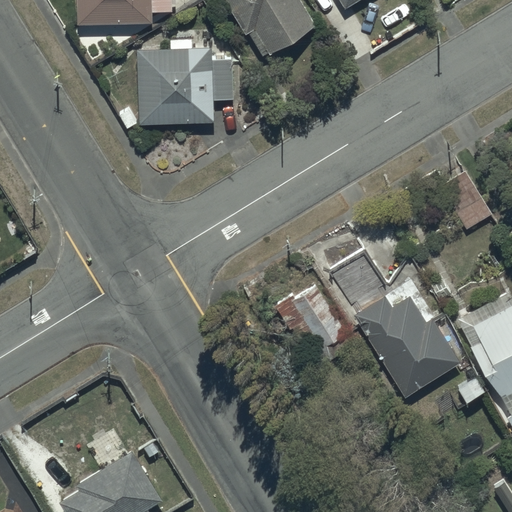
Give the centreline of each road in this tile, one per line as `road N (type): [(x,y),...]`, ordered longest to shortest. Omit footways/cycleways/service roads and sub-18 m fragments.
road 1 (residential): [(134,273),(511,43)]
road 2 (residential): [(134,273),(279,511)]
road 3 (residential): [(0,55),(134,273)]
road 4 (residential): [(0,359),(134,273)]
